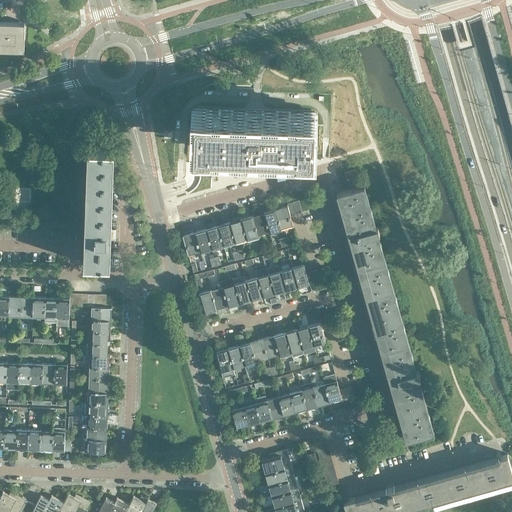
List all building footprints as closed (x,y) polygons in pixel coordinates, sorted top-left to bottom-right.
[(0,49),(24,50),(25,22),(0,21),(0,49)] [(175,115),(174,162),(301,166),(302,155),(323,156),(325,94),(200,90),(175,115)] [(84,263),(110,264),(111,239),(116,240),(116,239),(112,239),(113,230),(116,230),(116,229),(111,229),(114,149),(88,148),(84,263)] [(345,172),(344,172),(347,180),(357,177),(358,177),(355,169),(355,170),(345,172)] [(364,185),(337,193),(347,228),(346,229),(348,236),(349,236),(391,384),(390,384),(392,393),(393,393),(406,439),(434,432),(418,376),(420,376),(418,370),(417,370),(378,233),(380,232),(378,226),(376,227),(364,185)] [(299,200),(293,202),(296,213),(297,213),(302,212),(299,200)] [(293,202),(287,203),(287,206),(290,215),(291,215),(296,213),(293,202)] [(276,209),(281,227),(292,224),(292,225),(293,224),(293,225),(290,215),(287,206),(276,209)] [(276,209),(264,213),(269,230),(271,235),(282,232),(281,227),(276,209),(275,209),(276,209)] [(264,213),(253,216),(258,234),(269,231),(269,230),(264,213)] [(249,217),(241,219),(246,237),(258,234),(253,216),(249,217)] [(241,219),(230,222),(235,240),(246,237),(241,219)] [(230,222),(218,226),(223,243),(224,247),(236,244),(235,240),(230,222)] [(218,226),(206,229),(212,247),(223,244),(223,243),(218,226)] [(206,229),(195,232),(200,250),(212,247),(206,229)] [(183,235),(188,253),(200,250),(195,232),(184,235),(183,235)] [(293,267),(292,267),(297,286),(297,285),(308,282),(309,282),(309,283),(309,282),(306,273),(304,263),(303,263),(303,264),(302,264),(293,267)] [(280,270),(286,289),(286,288),(297,285),(297,286),(292,267),(280,270)] [(313,271),(312,271),(316,283),(322,281),(318,269),(318,270),(313,271)] [(269,274),(274,292),(285,288),(285,289),(286,289),(280,270),(269,274)] [(207,276),(206,271),(195,275),(196,279),(207,276)] [(307,273),(306,273),(309,282),(310,284),(316,283),(312,271),(307,273)] [(258,277),(257,277),(262,295),(274,292),(269,274),(258,277)] [(234,279),(233,279),(235,283),(234,283),(239,301),(251,298),(246,280),(245,276),(244,276),(234,279)] [(257,277),(246,280),(251,298),(262,295),(257,277)] [(223,287),(228,305),(239,301),(234,283),(223,287)] [(211,290),(216,308),(228,305),(223,287),(211,290)] [(199,292),(199,293),(204,312),(205,312),(205,311),(216,308),(211,290),(201,293),(200,293),(199,293),(199,292)] [(0,314),(9,315),(10,296),(9,296),(0,296),(0,314)] [(21,315),(21,297),(10,296),(9,315),(21,315)] [(33,316),(34,297),(34,296),(33,296),(33,297),(22,297),(22,296),(21,296),(21,297),(21,315),(33,316)] [(45,316),(45,297),(34,297),(33,316),(45,316)] [(57,316),(58,298),(58,297),(57,297),(57,298),(46,297),(45,297),(45,316),(57,316)] [(70,305),(70,297),(70,298),(69,298),(58,298),(57,316),(69,317),(69,315),(70,305)] [(92,318),(110,319),(111,319),(110,319),(111,307),(112,307),(106,306),(100,306),(94,306),(92,306),(92,318)] [(332,316),(326,318),(329,329),(335,328),(332,316)] [(91,329),(91,331),(110,331),(110,319),(92,318),(91,329)] [(326,318),(320,320),(320,322),(323,331),(324,331),(329,330),(329,329),(326,318)] [(320,322),(309,326),(314,344),(324,341),(325,340),(325,341),(326,341),(323,331),(320,322)] [(309,326),(297,329),(302,347),(304,353),(315,350),(314,344),(309,326)] [(297,329),(285,332),(290,350),(291,350),(302,347),(297,329)] [(91,331),(91,342),(109,343),(110,331),(91,331)] [(285,332),(274,335),(279,353),(280,358),(292,355),(290,350),(285,332)] [(274,335),(262,338),(267,357),(279,353),(274,335)] [(262,338),(251,342),(256,360),(267,357),(262,338)] [(87,354),(90,354),(109,355),(110,355),(109,355),(109,343),(91,342),(87,342),(87,354)] [(251,342),(239,345),(244,363),(246,371),(258,367),(256,360),(251,342)] [(228,348),(233,366),(244,363),(239,345),(228,348)] [(216,351),(215,351),(221,370),(223,377),(235,373),(233,366),(228,348),(227,348),(216,352),(216,351)] [(90,354),(90,366),(109,367),(109,363),(109,355),(90,354)] [(18,381),(19,362),(19,363),(7,362),(6,381),(18,381)] [(30,381),(31,362),(31,363),(19,363),(19,362),(18,381),(30,381)] [(42,382),(43,363),(31,363),(31,362),(30,381),(42,382)] [(55,382),(55,363),(55,364),(43,363),(42,382),(55,382)] [(55,363),(55,382),(66,383),(67,383),(68,363),(67,363),(67,364),(55,364),(55,363)] [(90,378),(108,379),(109,367),(90,366),(90,378)] [(323,377),(325,384),(330,401),(341,398),(341,399),(342,399),(339,389),(337,379),(335,374),(323,377)] [(89,390),(108,391),(108,379),(90,378),(89,390)] [(224,382),(226,388),(238,385),(236,379),(224,382)] [(325,384),(313,387),(318,405),(330,401),(325,384)] [(346,387),(345,387),(349,399),(352,398),(355,397),(354,396),(354,394),(351,386),(346,387)] [(313,387),(302,390),(307,409),(318,405),(313,387)] [(340,389),(339,389),(342,399),(343,401),(349,399),(345,387),(345,388),(340,389)] [(89,402),(107,403),(108,391),(89,390),(89,402)] [(302,390),(290,393),(295,411),(307,409),(302,390)] [(279,396),(278,397),(284,415),(295,411),(290,393),(279,396)] [(278,397),(267,400),(272,418),(284,415),(278,397)] [(267,400),(255,403),(260,421),(272,418),(267,400)] [(89,402),(88,414),(107,415),(107,403),(89,402)] [(246,406),(244,406),(249,425),(249,424),(260,421),(255,403),(246,406)] [(232,409),(237,428),(238,428),(237,427),(249,424),(249,425),(244,406),(233,409),(232,409)] [(81,414),(81,426),(88,426),(107,427),(107,415),(88,414),(81,414)] [(88,427),(88,438),(106,439),(107,427),(88,426),(88,427)] [(65,450),(65,437),(66,427),(53,427),(53,431),(52,450),(52,449),(64,449),(64,450),(65,450)] [(16,448),(17,429),(5,429),(4,448),(4,447),(16,448)] [(28,449),(29,430),(17,429),(16,448),(17,448),(28,448),(28,449)] [(40,449),(41,430),(29,430),(28,449),(28,448),(40,449)] [(52,450),(53,431),(41,430),(40,449),(52,449),(52,450)] [(83,438),(83,451),(86,451),(107,451),(106,451),(106,439),(88,438),(83,438)] [(318,451),(329,448),(329,446),(328,446),(327,442),(327,441),(315,444),(318,451)] [(269,457),(262,459),(262,460),(263,460),(264,464),(266,471),(284,466),(291,464),(287,448),(276,451),(268,453),(269,457)] [(330,453),(329,448),(318,451),(319,458),(331,455),(330,453)] [(355,497),(344,500),(347,511),(388,511),(511,477),(511,469),(507,454),(507,455),(502,456),(502,455),(499,456),(394,486),(394,485),(385,488),(386,488),(355,497)] [(332,459),(331,455),(319,458),(321,464),(332,461),(333,461),(332,459)] [(334,466),(332,461),(321,464),(323,471),(334,468),(335,468),(334,466)] [(266,471),(265,471),(265,472),(266,471),(269,483),(287,478),(284,466),(266,471)] [(336,473),(334,468),(323,471),(325,477),(336,474),(336,472),(336,473)] [(337,479),(336,474),(325,477),(327,484),(338,481),(338,479),(337,479)] [(287,478),(269,483),(272,494),(290,489),(287,478)] [(339,486),(338,481),(327,484),(329,490),(340,488),(340,487),(340,486),(339,486)] [(341,492),(340,488),(329,490),(330,497),(342,494),(341,492)] [(272,494),(272,495),(272,494),(276,506),(293,501),(290,490),(290,489),(272,494)] [(0,496),(0,511),(8,511),(9,511),(8,511),(25,511),(30,502),(26,500),(26,498),(17,494),(15,497),(10,494),(9,494),(3,491),(0,496)] [(64,501),(58,511),(85,511),(92,501),(82,496),(81,500),(75,497),(74,496),(68,493),(64,501)] [(30,502),(25,511),(58,511),(64,501),(51,495),(49,499),(41,495),(41,494),(35,505),(30,502)] [(133,495),(129,503),(125,511),(152,511),(157,503),(153,501),(148,499),(149,499),(148,498),(146,502),(133,495)] [(125,511),(129,503),(117,497),(115,501),(111,499),(111,500),(107,497),(106,496),(104,500),(99,498),(93,510),(96,511),(125,511)] [(276,506),(275,506),(276,506),(277,510),(277,511),(297,511),(304,510),(301,499),(293,501),(276,506)]
